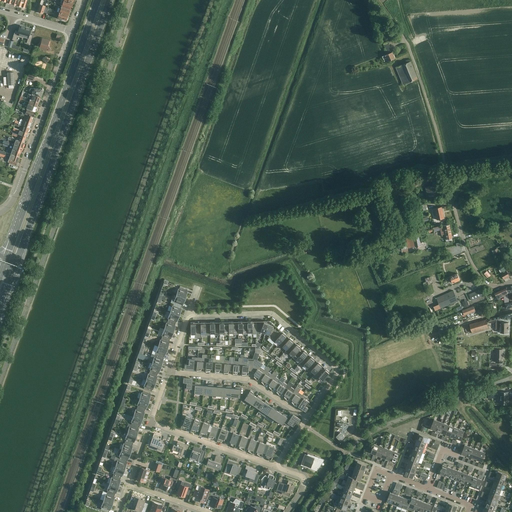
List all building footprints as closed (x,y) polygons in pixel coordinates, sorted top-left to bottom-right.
[(72,3),(64,0),(60,0),(60,2),(58,2),(58,1),(55,0),(53,0),(52,2),(61,5),(70,9),(71,6),(72,6),(73,4),(72,3)] [(61,7),(57,5),(54,4),(53,6),(58,8),(57,11),(68,15),(69,15),(70,12),(69,12),(70,10),(61,6),(61,7)] [(66,21),(68,15),(57,11),(55,10),(54,12),(56,13),(55,16),(57,17),(63,19),(63,20),(65,21),(65,20),(66,21)] [(15,30),(12,40),(15,41),(17,36),(22,38),(22,36),(25,27),(19,25),(18,31),(15,30)] [(25,27),(22,36),(28,38),(26,43),(30,44),(33,35),(29,34),(31,29),(25,27)] [(40,42),(37,46),(39,47),(50,50),(51,50),(48,46),(50,41),(41,39),(40,42)] [(387,53),(392,51),(388,42),(383,44),(387,53)] [(395,59),(393,52),(382,56),(383,59),(386,58),(388,62),(395,59)] [(403,85),(418,79),(410,61),(396,67),(403,85)] [(33,81),(36,73),(30,71),(27,79),(33,81)] [(29,93),(28,93),(32,94),(40,97),(43,90),(42,88),(30,88),(29,91),(32,92),(31,94),(29,93)] [(28,93),(28,95),(27,98),(29,99),(30,99),(38,102),(40,97),(32,94),(28,93)] [(35,111),(36,107),(28,104),(25,103),(24,105),(21,104),(20,106),(24,107),(27,108),(35,111)] [(27,108),(24,107),(23,111),(22,110),(21,112),(25,114),(33,117),(35,111),(27,108)] [(25,114),(21,125),(29,128),(31,121),(33,117),(25,114)] [(13,127),(13,128),(16,129),(19,130),(27,133),(29,128),(21,125),(14,122),(14,124),(20,127),(19,129),(13,127)] [(12,132),(17,134),(26,137),(27,133),(19,130),(16,129),(13,128),(13,130),(18,132),(17,134),(12,132)] [(8,136),(8,137),(16,139),(24,142),(26,137),(17,134),(12,132),(11,135),(16,137),(16,139),(8,136)] [(16,139),(8,137),(8,139),(15,141),(14,144),(11,143),(10,143),(13,144),(22,147),(24,142),(16,139)] [(8,147),(8,148),(12,149),(21,152),(22,147),(13,144),(10,143),(11,143),(4,140),(4,142),(10,145),(13,146),(12,149),(8,147)] [(12,149),(8,148),(8,149),(10,150),(10,151),(11,151),(10,154),(19,157),(21,152),(12,149)] [(0,150),(0,153),(10,156),(8,162),(16,165),(19,157),(10,154),(0,150)] [(437,184),(425,187),(428,198),(439,196),(437,184)] [(442,206),(433,208),(433,213),(435,212),(437,220),(444,218),(442,206)] [(449,224),(433,228),(434,232),(440,230),(441,235),(445,235),(446,239),(446,242),(452,241),(452,238),(449,224)] [(413,236),(408,237),(411,247),(416,246),(416,247),(421,246),(418,234),(413,235),(413,236)] [(460,280),(458,274),(445,279),(446,281),(451,279),(453,283),(460,280)] [(176,295),(185,298),(186,295),(185,295),(187,289),(184,288),(179,287),(178,289),(176,295)] [(502,296),(507,294),(507,291),(506,287),(494,292),(497,298),(502,296)] [(472,300),(484,296),(482,289),(470,294),(472,300)] [(453,290),(436,298),(439,304),(440,308),(458,301),(453,290)] [(184,301),(185,298),(176,295),(174,300),(174,301),(173,304),(181,306),(183,300),(184,301)] [(179,312),(181,306),(173,304),(172,306),(170,312),(179,315),(180,312),(179,312)] [(473,306),(462,311),(464,314),(469,312),(468,312),(475,309),(473,306)] [(178,318),(179,315),(170,312),(168,317),(168,318),(167,320),(175,323),(177,317),(178,318)] [(472,333),(489,329),(486,319),(469,324),(472,333)] [(173,329),(175,323),(167,320),(166,323),(164,329),(173,332),(174,329),(173,329)] [(260,323),(256,324),(256,334),(260,334),(260,332),(265,333),(269,320),(264,320),(263,324),(260,323)] [(274,329),(272,328),(273,324),(269,320),(265,333),(269,335),(268,337),(270,339),(277,331),(274,329)] [(224,324),(224,321),(219,322),(219,324),(219,333),(224,333),(224,335),(229,335),(229,333),(228,333),(228,324),(224,324)] [(233,324),(233,321),(228,321),(228,324),(228,333),(229,333),(233,333),(233,335),(238,334),(238,333),(238,324),(237,324),(233,324)] [(247,334),(247,333),(247,324),(242,324),(242,321),(237,321),(237,324),(238,324),(238,333),(242,333),(242,334),(247,334)] [(252,324),(252,321),(247,321),(247,324),(247,333),(252,332),(252,334),(256,334),(256,324),(252,324)] [(201,338),(201,334),(200,325),(195,325),(195,322),(190,322),(189,332),(190,332),(190,334),(195,334),(195,338),(201,338)] [(205,325),(205,322),(200,322),(200,325),(201,334),(205,334),(205,335),(210,335),(210,333),(210,325),(209,325),(205,325)] [(214,325),(214,322),(209,322),(209,325),(210,325),(210,333),(214,333),(214,335),(219,335),(219,333),(219,324),(214,325)] [(508,329),(508,326),(508,322),(501,322),(500,333),(508,333),(508,329)] [(172,335),(173,332),(164,329),(162,334),(162,335),(161,337),(169,340),(171,334),(172,335)] [(284,337),(286,335),(282,332),(281,334),(277,331),(270,339),(274,342),(275,341),(278,344),(279,344),(284,337)] [(167,346),(169,340),(161,337),(160,340),(158,346),(167,349),(168,346),(167,346)] [(278,344),(277,345),(281,348),(282,347),(286,350),(291,343),(293,341),(290,338),(288,340),(284,337),(279,344),(278,344)] [(295,346),(291,343),(286,350),(285,351),(288,354),(289,353),(293,356),(298,349),(299,349),(300,347),(297,344),(295,346)] [(154,345),(151,353),(163,357),(165,351),(166,352),(167,349),(158,346),(154,345)] [(293,356),(292,357),(295,360),(296,359),(300,362),(306,355),(308,353),(304,350),(302,352),(299,349),(298,349),(293,356)] [(255,359),(258,353),(255,352),(252,359),(247,358),(247,362),(243,362),(242,370),(241,375),(246,374),(246,372),(248,372),(248,371),(251,371),(255,359)] [(163,357),(151,353),(150,356),(154,357),(152,363),(161,366),(162,363),(161,363),(163,357)] [(206,358),(207,354),(202,354),(202,358),(197,357),(197,364),(196,371),(201,370),(201,368),(202,368),(203,366),(205,367),(206,367),(206,358)] [(215,359),(216,355),(211,355),(211,359),(206,358),(206,367),(205,367),(205,372),(205,371),(210,371),(210,369),(211,369),(212,367),(214,368),(215,368),(215,359)] [(300,362),(299,363),(302,366),(303,365),(307,368),(313,361),(315,359),(311,356),(309,358),(306,355),(300,362)] [(225,360),(225,356),(220,356),(220,359),(215,359),(215,368),(214,368),(214,373),(214,372),(219,372),(219,370),(221,370),(221,368),(223,368),(224,368),(224,360),(225,360)] [(197,364),(197,357),(192,357),(191,359),(187,359),(186,364),(184,364),(184,369),(193,369),(194,364),(197,364)] [(234,361),(234,357),(229,357),(229,360),(225,360),(224,360),(224,368),(223,368),(223,374),(223,373),(228,372),(228,371),(230,371),(230,369),(233,369),(233,361),(234,361)] [(243,362),(243,358),(238,357),(238,361),(234,361),(233,361),(233,369),(232,374),(237,373),(237,371),(239,371),(239,370),(242,370),(243,362)] [(256,381),(259,376),(264,369),(266,366),(262,364),(262,363),(255,359),(251,371),(254,373),(253,374),(255,375),(253,377),(256,380),(256,381)] [(307,368),(306,369),(310,372),(311,371),(314,374),(320,367),(322,365),(318,362),(316,364),(313,361),(307,368)] [(160,369),(161,366),(152,363),(150,368),(150,369),(149,371),(157,374),(159,368),(160,369)] [(264,386),(267,381),(271,374),(268,372),(270,369),(266,366),(264,369),(259,376),(262,378),(261,379),(262,380),(261,382),(264,385),(264,386)] [(324,371),(320,367),(314,374),(311,377),(316,380),(318,377),(322,381),(323,379),(324,380),(329,372),(326,368),(324,371)] [(155,380),(157,374),(149,371),(148,374),(146,380),(155,383),(156,380),(155,380)] [(273,371),(271,374),(267,381),(269,383),(268,384),(270,385),(269,387),(272,390),(271,391),(272,391),(274,386),(279,379),(275,377),(277,374),(273,371)] [(281,376),(279,379),(274,386),(277,388),(276,389),(277,390),(276,392),(279,395),(279,396),(282,391),(287,384),(286,384),(283,382),(285,379),(281,376)] [(194,391),(194,385),(192,384),(192,378),(183,378),(183,382),(185,382),(184,388),(188,388),(188,391),(194,391)] [(155,383),(146,380),(143,379),(141,384),(144,386),(143,388),(151,391),(153,385),(154,386),(155,383)] [(289,381),(286,384),(287,384),(282,391),(284,393),(283,395),(285,395),(284,397),(287,400),(286,401),(287,401),(290,397),(289,396),(294,389),(290,387),(293,384),(289,381)] [(195,383),(195,382),(194,385),(194,391),(194,393),(203,394),(204,386),(198,385),(199,384),(195,383)] [(213,386),(213,384),(209,385),(209,386),(204,386),(203,394),(212,395),(213,386)] [(213,386),(212,395),(221,396),(222,387),(222,385),(218,385),(218,387),(213,386)] [(231,386),(227,386),(227,388),(222,387),(221,396),(230,397),(231,388),(231,386)] [(296,386),(294,389),(289,396),(290,397),(292,398),(291,400),(292,400),(291,402),(294,405),(294,406),(298,400),(302,394),(298,392),(300,389),(296,386)] [(240,387),(236,387),(236,388),(231,388),(230,397),(239,398),(240,389),(240,387)] [(139,398),(148,402),(149,399),(148,399),(150,393),(143,390),(142,393),(141,393),(139,398)] [(249,392),(244,399),(251,404),(256,397),(252,394),(253,393),(250,390),(249,392)] [(489,399),(499,395),(497,390),(487,393),(489,399)] [(509,398),(509,395),(508,395),(508,392),(500,391),(500,404),(502,404),(502,405),(506,405),(506,404),(508,404),(508,398),(509,398)] [(298,400),(301,402),(297,406),(305,412),(307,408),(306,407),(309,402),(305,399),(307,398),(302,394),(298,400)] [(257,395),(256,397),(251,404),(259,409),(264,402),(260,399),(260,398),(257,395)] [(147,405),(148,402),(139,398),(137,404),(138,404),(137,407),(144,410),(146,404),(147,404),(147,405)] [(265,416),(267,415),(271,407),(267,404),(268,403),(265,400),(264,402),(259,409),(258,411),(265,416)] [(274,420),(279,412),(275,409),(276,408),(273,405),(271,407),(267,415),(274,420)] [(142,416),(144,410),(137,407),(136,410),(135,410),(133,415),(142,419),(143,416),(142,416)] [(284,414),(283,415),(279,412),(274,420),(282,425),(283,423),(287,417),(288,416),(284,414)] [(283,423),(288,426),(289,424),(293,427),(296,422),(297,423),(300,419),(292,414),(289,419),(287,417),(283,423)] [(141,422),(142,419),(133,415),(131,421),(132,421),(131,424),(138,427),(140,421),(141,421),(141,422)] [(181,429),(181,428),(186,429),(187,427),(188,428),(189,426),(191,427),(194,419),(185,416),(184,421),(181,420),(180,429),(181,429)] [(190,432),(190,431),(195,432),(195,430),(197,431),(198,429),(200,430),(203,422),(194,419),(191,427),(190,432)] [(436,430),(439,421),(434,419),(431,428),(436,430)] [(441,432),(444,423),(439,421),(436,430),(441,432)] [(199,435),(199,434),(204,435),(204,433),(206,434),(206,432),(209,433),(212,425),(203,422),(200,430),(198,435),(199,435)] [(446,434),(449,425),(444,423),(441,432),(446,434)] [(136,433),(138,427),(131,424),(130,427),(129,427),(127,432),(136,436),(137,433),(137,432),(137,433),(136,433)] [(208,438),(212,438),(213,436),(215,437),(215,435),(218,436),(221,428),(212,425),(209,433),(207,438),(208,438)] [(451,436),(454,427),(449,425),(446,434),(451,436)] [(456,438),(459,429),(454,427),(451,436),(456,438)] [(216,441),(217,441),(221,441),(222,440),(224,440),(224,438),(227,439),(230,431),(221,428),(218,436),(216,441)] [(459,429),(456,438),(461,440),(465,431),(459,429)] [(234,448),(236,443),(239,435),(230,431),(227,439),(230,440),(229,442),(231,443),(230,444),(234,447),(234,448)] [(135,439),(136,436),(127,432),(125,438),(126,438),(125,441),(132,444),(134,438),(135,438),(135,439)] [(162,452),(164,444),(161,443),(159,440),(161,436),(153,433),(150,444),(157,447),(156,449),(157,450),(162,452)] [(340,433),(336,437),(340,441),(344,437),(340,433)] [(417,439),(426,443),(428,437),(419,434),(417,439)] [(243,451),(245,446),(248,438),(239,435),(236,443),(239,444),(238,445),(240,446),(239,448),(243,450),(243,451)] [(252,454),(254,449),(253,449),(256,441),(248,438),(245,446),(247,447),(247,448),(248,449),(248,451),(252,453),(252,454)] [(424,448),(426,443),(417,439),(415,444),(424,448)] [(130,450),(132,444),(125,441),(124,444),(123,444),(121,449),(130,453),(131,450),(131,449),(131,450),(130,450)] [(188,447),(185,446),(185,444),(177,441),(177,442),(178,442),(176,446),(173,444),(171,449),(179,452),(177,455),(184,457),(188,447)] [(260,457),(261,457),(263,452),(265,444),(256,441),(253,449),(254,449),(256,450),(256,452),(257,452),(257,454),(261,456),(260,457)] [(376,455),(379,445),(374,443),(371,453),(373,454),(372,457),(375,458),(376,455)] [(270,460),(270,461),(275,454),(272,452),(274,447),(265,444),(263,452),(265,453),(265,455),(266,455),(266,457),(270,460)] [(422,453),(424,448),(415,444),(413,449),(422,453)] [(466,456),(470,446),(465,444),(461,454),(466,456)] [(379,445),(376,455),(381,457),(384,447),(379,445)] [(471,458),(475,448),(470,446),(466,456),(471,458)] [(205,451),(194,447),(193,450),(192,450),(189,458),(197,460),(197,459),(202,461),(205,451)] [(386,459),(390,449),(384,447),(381,457),(386,459)] [(476,459),(480,450),(475,448),(471,458),(476,459)] [(129,456),(130,453),(121,449),(119,455),(120,455),(119,458),(126,461),(128,455),(129,455),(129,456)] [(391,460),(395,451),(390,449),(386,459),(391,460)] [(421,458),(422,453),(413,449),(411,454),(421,458)] [(480,450),(476,459),(482,462),(485,452),(480,450)] [(395,451),(391,460),(396,463),(400,453),(395,451)] [(317,471),(314,470),(323,458),(307,453),(306,453),(309,454),(308,455),(304,454),(301,464),(309,467),(308,468),(307,468),(317,471)] [(419,463),(421,458),(411,454),(409,459),(419,463)] [(218,468),(222,457),(216,455),(214,461),(208,459),(206,464),(218,468)] [(125,467),(124,467),(126,461),(119,458),(115,457),(113,461),(116,462),(115,466),(124,470),(125,467),(125,466),(125,467)] [(232,473),(236,474),(236,473),(239,474),(241,468),(238,467),(239,466),(235,464),(236,462),(228,459),(226,464),(228,464),(225,472),(226,471),(232,473),(232,474),(232,473)] [(417,468),(419,463),(409,459),(407,464),(417,468)] [(356,467),(365,470),(367,465),(358,461),(356,467)] [(159,472),(161,465),(156,463),(153,470),(159,472)] [(415,473),(417,468),(407,464),(406,469),(415,473)] [(444,476),(448,466),(443,464),(439,474),(444,476)] [(123,473),(124,470),(115,466),(113,472),(114,472),(113,475),(120,478),(122,472),(123,472),(123,473)] [(245,475),(249,477),(248,480),(256,483),(259,475),(254,473),(255,469),(246,466),(244,471),(244,472),(244,471),(246,472),(245,475)] [(449,478),(453,468),(448,466),(444,476),(449,478)] [(145,481),(150,468),(146,467),(145,469),(141,467),(137,480),(141,481),(142,480),(145,481)] [(363,475),(365,470),(356,467),(354,472),(363,475)] [(454,479),(458,470),(453,468),(449,478),(454,479)] [(413,478),(415,473),(406,469),(404,475),(413,478)] [(459,481),(463,472),(458,470),(454,479),(459,481)] [(496,476),(505,480),(507,474),(498,471),(496,476)] [(358,480),(361,481),(363,475),(354,472),(352,477),(358,480)] [(464,483),(468,474),(463,472),(459,481),(464,483)] [(275,478),(274,480),(272,479),(274,475),(268,474),(268,476),(265,475),(263,477),(261,479),(262,479),(261,482),(262,483),(264,484),(264,483),(265,483),(264,488),(269,489),(269,487),(271,488),(272,488),(275,478)] [(470,485),(473,476),(468,474),(464,483),(470,485)] [(118,484),(120,478),(113,475),(112,478),(111,478),(109,483),(118,487),(119,484),(119,483),(119,484),(118,484)] [(352,477),(349,476),(347,481),(356,484),(358,480),(352,477)] [(475,487),(478,478),(473,476),(470,485),(475,487)] [(503,484),(505,480),(496,476),(494,481),(503,484)] [(171,485),(174,478),(170,477),(169,480),(161,477),(158,487),(165,490),(168,484),(171,485)] [(478,478),(475,487),(480,489),(484,480),(478,478)] [(292,485),(293,482),(290,481),(289,484),(287,483),(287,484),(279,482),(276,490),(284,492),(283,495),(288,496),(289,497),(290,492),(291,493),(294,486),(292,485)] [(354,490),(356,484),(347,481),(345,486),(354,490)] [(501,490),(503,484),(494,481),(492,486),(501,490)] [(189,493),(192,485),(185,482),(184,485),(180,484),(177,494),(184,497),(186,492),(189,493)] [(117,490),(118,487),(109,483),(107,489),(108,489),(107,492),(114,495),(116,489),(117,489),(117,490)] [(352,495),(354,490),(345,486),(343,491),(352,495)] [(499,495),(501,490),(492,486),(490,491),(499,495)] [(205,503),(210,490),(201,487),(199,491),(195,489),(192,499),(200,502),(200,500),(202,501),(202,502),(205,503)] [(395,494),(397,490),(394,489),(392,493),(390,492),(387,501),(392,503),(395,494)] [(350,500),(352,495),(343,491),(341,496),(350,500)] [(497,500),(499,495),(490,491),(488,496),(495,499),(497,500)] [(112,501),(114,495),(107,492),(106,495),(105,495),(103,500),(112,504),(113,500),(113,501),(112,501)] [(134,510),(135,509),(139,511),(138,511),(144,511),(148,503),(141,501),(143,498),(131,494),(132,494),(130,501),(130,499),(134,501),(133,503),(136,504),(134,510)] [(395,494),(392,503),(397,505),(400,496),(395,494)] [(348,505),(350,500),(341,496),(339,501),(348,505)] [(402,507),(406,498),(400,496),(397,505),(402,507)] [(495,505),(497,500),(495,499),(488,496),(486,501),(495,505)] [(217,498),(212,497),(209,506),(214,507),(216,508),(216,507),(220,508),(224,499),(219,498),(217,497),(217,498)] [(412,497),(411,500),(408,506),(409,506),(413,508),(417,499),(412,497)] [(241,509),(243,501),(235,498),(232,502),(229,501),(226,511),(227,511),(231,511),(232,511),(231,511),(236,511),(238,508),(241,509)] [(407,509),(409,506),(408,506),(411,500),(406,498),(402,507),(407,509)] [(418,510),(422,501),(417,499),(413,508),(418,510)] [(111,507),(112,504),(103,500),(101,506),(102,506),(101,509),(106,511),(108,511),(110,506),(111,506),(111,507)] [(163,505),(152,501),(152,502),(149,511),(150,511),(164,511),(160,511),(162,505),(163,505)] [(346,510),(348,505),(339,501),(337,506),(346,510)] [(423,511),(427,503),(422,501),(418,510),(423,511)] [(494,510),(495,505),(486,501),(484,506),(494,510)] [(446,507),(455,511),(457,506),(448,502),(446,507)] [(427,503),(423,511),(429,511),(432,505),(427,503)]
